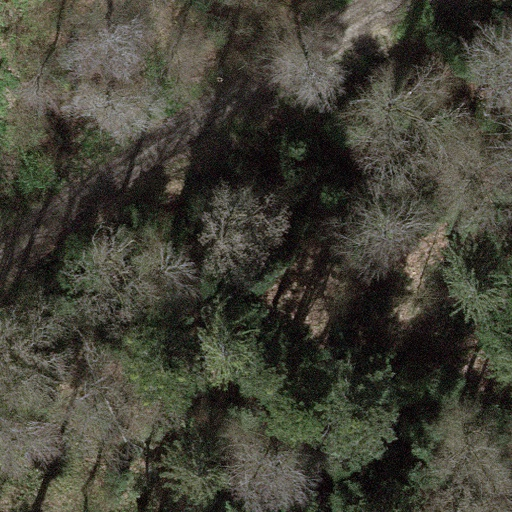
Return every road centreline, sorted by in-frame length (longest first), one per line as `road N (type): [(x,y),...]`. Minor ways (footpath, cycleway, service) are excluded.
road 1 (track): [(0,253),(337,0)]
road 2 (track): [(0,116),(48,151),(133,153)]
